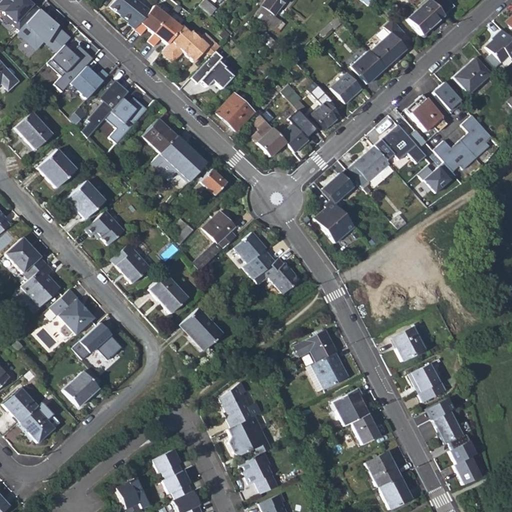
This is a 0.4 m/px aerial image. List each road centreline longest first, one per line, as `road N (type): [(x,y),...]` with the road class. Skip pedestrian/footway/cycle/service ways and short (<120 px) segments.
road 1 (residential): [(276,198),(445,511)]
road 2 (residential): [(276,198),(496,0)]
road 3 (residential): [(63,0),(276,198)]
road 4 (residential): [(69,496),(178,409),(226,511)]
road 5 (residential): [(148,344),(155,364),(139,385),(49,465),(16,470),(0,453)]
road 6 (residential): [(148,344),(0,177)]
